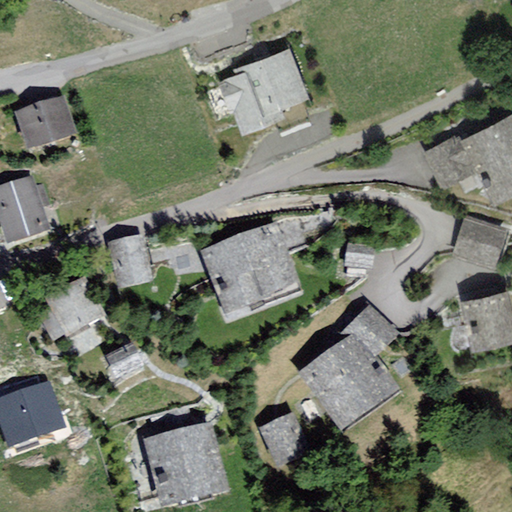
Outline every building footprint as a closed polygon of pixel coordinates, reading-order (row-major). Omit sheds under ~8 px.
[(298,49),(241,70),(244,77),(226,84),(238,115),(244,113),(252,135),(295,119),(292,110),(317,100),(298,49)] [(72,101),(21,116),(33,155),(83,140),(72,101)] [(465,138),(429,157),(451,196),(486,175),(505,208),(511,204),(511,120),(468,145),(465,138)] [(55,231),(39,182),(0,195),(0,210),(12,246),(55,231)] [(511,243),(511,231),(471,219),(459,257),(504,271),(511,243)] [(285,228),(208,257),(232,322),(310,293),(285,228)] [(148,239),(115,249),(127,290),(160,281),(148,239)] [(351,245),(348,264),(367,267),(370,248),(351,245)] [(92,283),(55,304),(60,314),(47,320),(62,346),(75,340),(78,343),(115,322),(92,283)] [(511,293),(469,303),(480,352),(511,344),(511,293)] [(355,347),(308,380),(352,439),(413,395),(384,364),(408,339),(376,312),(348,341),(355,347)] [(128,350),(111,357),(119,374),(135,366),(128,350)] [(57,384),(0,404),(0,405),(18,455),(75,435),(57,384)] [(173,440),(153,445),(166,498),(220,485),(206,431),(192,435),(184,405),(166,410),(173,440)] [(304,418),(269,433),(285,472),(320,457),(304,418)]
